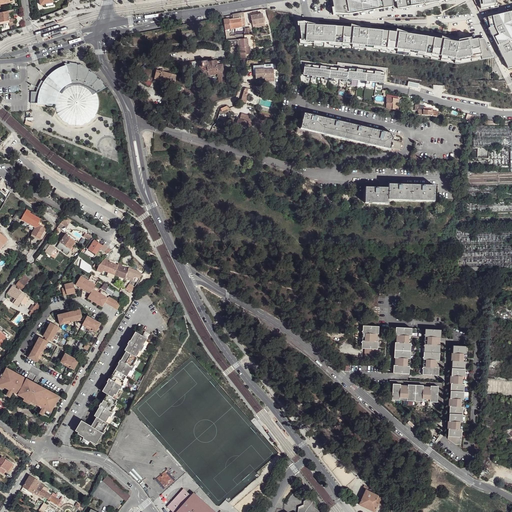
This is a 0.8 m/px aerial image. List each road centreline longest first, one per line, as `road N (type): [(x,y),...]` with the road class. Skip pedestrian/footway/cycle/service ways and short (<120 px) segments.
road 1 (residential): [(511,496),(466,478),(315,354),(181,271)]
road 2 (tertiary): [(181,271),(236,365),(310,456)]
road 3 (residential): [(305,107),(408,132),(403,152),(347,157),(323,171)]
road 4 (residential): [(323,171),(131,120)]
road 5 (residential): [(71,390),(20,354),(52,306),(79,299),(112,317)]
road 6 (tertiary): [(131,120),(142,185),(181,271)]
road 7 (unclassified): [(0,299),(53,227),(5,176)]
road 8 (residential): [(131,249),(5,176)]
road 9 (unclassified): [(106,33),(133,77),(209,126)]
road 10 (unclassified): [(323,171),(444,179),(444,194)]
road 11 (residential): [(44,450),(104,462),(151,511)]
road 12 (unclassified): [(386,86),(511,113)]
